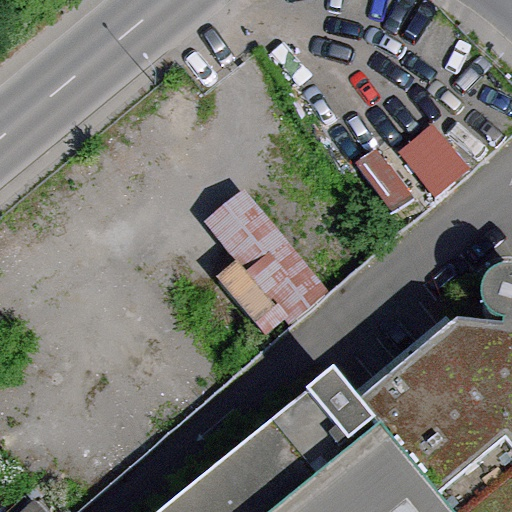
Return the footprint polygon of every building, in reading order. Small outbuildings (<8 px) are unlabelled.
[(446,124),(415,150),(450,193),(481,167),(446,124)] [(269,224),(243,195),(205,227),(238,266),(284,322),(287,325),(326,293),(322,290),(269,224)] [(284,322),(238,266),(217,284),(264,339),(284,322)] [(217,284),(197,301),(205,310),(244,356),(264,339),(217,284)] [(244,356),(205,310),(186,328),(228,374),(247,358),(244,356)] [(228,374),(186,328),(171,342),(212,389),(228,374)] [(171,342),(168,338),(64,426),(31,386),(0,412),(0,443),(19,466),(22,463),(62,511),(74,511),(215,394),(212,389),(171,342)] [(511,511),(511,352),(459,346),(362,425),(435,511),(511,511)] [(435,511),(362,425),(332,389),(186,511),(435,511)]
